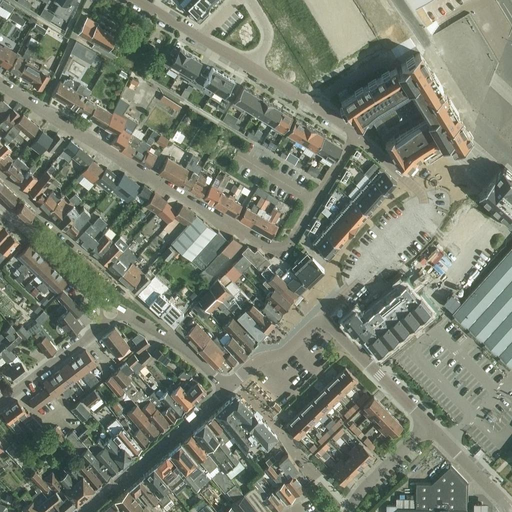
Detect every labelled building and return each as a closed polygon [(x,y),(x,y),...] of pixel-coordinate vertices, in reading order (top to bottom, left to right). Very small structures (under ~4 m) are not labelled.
[(0,14),(7,18),(10,12),(14,6),(4,0),(0,0),(0,1),(0,14)] [(69,2),(70,0),(54,0),(53,2),(58,5),(53,12),(66,20),(75,5),(69,2)] [(192,0),(189,0),(183,7),(196,20),(199,17),(200,18),(205,13),(192,0)] [(206,0),(192,0),(205,13),(209,9),(208,8),(212,5),(206,0)] [(49,12),(45,18),(50,21),(53,15),(49,12)] [(12,13),(9,18),(16,22),(19,17),(12,13)] [(30,16),(27,21),(34,25),(35,23),(37,21),(30,16)] [(87,17),(78,33),(94,42),(92,46),(100,51),(106,54),(114,59),(116,55),(108,50),(116,36),(97,25),(98,23),(87,17)] [(187,19),(182,24),(193,32),(197,26),(187,19)] [(34,25),(32,27),(43,34),(46,30),(35,23),(34,25)] [(18,74),(26,62),(26,61),(36,47),(29,43),(24,52),(25,52),(22,56),(17,53),(12,61),(14,62),(10,69),(18,74)] [(15,55),(0,45),(0,62),(7,68),(12,61),(17,53),(17,52),(15,55)] [(76,46),(73,54),(80,57),(83,50),(76,46)] [(178,74),(190,54),(179,48),(174,56),(169,52),(162,64),(178,74)] [(387,73),(351,95),(340,101),(350,117),(350,116),(352,120),(355,125),(356,126),(356,125),(365,120),(365,119),(369,117),(394,158),(393,159),(406,171),(407,170),(416,160),(415,160),(423,155),(422,153),(432,147),(433,149),(441,145),(447,141),(453,150),(472,139),(470,136),(419,53),(401,64),(400,64),(402,68),(397,71),(395,68),(387,73)] [(193,85),(200,74),(195,71),(201,61),(190,54),(178,74),(188,80),(187,82),(193,85)] [(39,69),(26,62),(18,74),(33,83),(33,84),(41,89),(49,76),(48,75),(51,71),(41,65),(39,69)] [(200,74),(193,85),(200,89),(203,83),(213,90),(223,74),(212,68),(206,77),(200,74)] [(223,111),(234,94),(228,90),(233,81),(223,74),(213,90),(223,96),(216,107),(223,111)] [(80,81),(90,87),(92,84),(82,77),(80,81)] [(78,111),(88,96),(91,90),(80,84),(76,91),(71,88),(73,84),(72,83),(73,82),(72,81),(72,80),(69,78),(68,79),(67,78),(66,79),(65,79),(62,83),(59,81),(51,94),(78,111)] [(254,93),(242,86),(231,105),(242,111),(245,107),(254,93)] [(254,93),(245,107),(254,113),(263,98),(262,97),(262,98),(254,93)] [(163,94),(160,99),(178,111),(181,106),(163,94)] [(78,111),(104,127),(116,107),(115,107),(112,113),(89,99),(90,97),(88,96),(78,111)] [(116,107),(104,127),(117,135),(111,143),(121,150),(131,133),(138,122),(122,112),(128,102),(121,98),(116,107)] [(264,119),(273,104),(272,103),(263,98),(254,113),(264,119)] [(0,100),(0,121),(1,122),(10,112),(9,112),(12,109),(1,99),(0,100)] [(281,109),(273,104),(264,119),(273,124),(281,109)] [(10,112),(1,122),(0,123),(0,126),(2,128),(2,127),(6,130),(10,126),(20,114),(13,108),(12,109),(9,112),(10,112)] [(281,109),(273,124),(271,127),(281,134),(292,116),(281,109)] [(0,147),(0,155),(1,155),(4,158),(6,155),(11,150),(6,145),(12,139),(18,133),(27,141),(38,127),(23,114),(13,126),(7,133),(3,138),(6,141),(0,147)] [(286,132),(296,138),(305,124),(295,118),(286,132)] [(305,123),(305,124),(296,138),(306,144),(315,130),(315,129),(305,123)] [(42,130),(30,146),(40,154),(52,138),(42,130)] [(305,146),(313,151),(323,135),(315,130),(306,144),(305,146)] [(131,156),(140,162),(147,150),(147,149),(157,133),(153,131),(146,142),(141,139),(138,144),(131,156)] [(56,133),(45,147),(51,152),(63,138),(56,133)] [(131,133),(121,150),(130,156),(131,156),(138,144),(141,139),(131,133)] [(160,135),(156,142),(164,147),(168,140),(160,135)] [(332,140),(323,135),(313,151),(322,156),(323,154),(332,140)] [(72,156),(79,147),(71,140),(63,149),(72,156)] [(342,146),(332,140),(323,154),(333,160),(342,146)] [(194,157),(200,150),(193,146),(188,153),(194,157)] [(79,147),(72,156),(85,167),(81,173),(92,160),(93,158),(79,147)] [(147,150),(140,162),(149,168),(157,155),(159,151),(156,149),(153,153),(147,150)] [(1,155),(0,155),(0,167),(4,171),(11,162),(13,163),(14,162),(6,155),(4,158),(1,155)] [(158,172),(189,190),(199,174),(198,173),(202,167),(195,163),(191,170),(192,171),(167,157),(158,172)] [(16,182),(18,183),(26,174),(30,168),(18,158),(14,162),(13,163),(11,162),(4,171),(16,182)] [(102,169),(92,160),(81,173),(92,182),(102,169)] [(30,168),(26,174),(18,183),(27,191),(37,178),(31,174),(36,168),(33,165),(30,168)] [(106,167),(95,181),(109,192),(112,189),(120,178),(106,167)] [(380,167),(370,178),(386,192),(396,181),(380,167)] [(511,173),(504,167),(480,193),(511,221),(511,173)] [(46,171),(28,192),(28,193),(36,199),(36,200),(42,193),(54,178),(46,171)] [(120,178),(112,189),(128,202),(140,186),(124,173),(120,178)] [(199,174),(189,190),(201,197),(211,178),(207,176),(206,178),(199,174)] [(203,198),(213,204),(221,192),(220,192),(225,184),(229,177),(224,175),(217,188),(213,186),(214,184),(212,182),(203,198)] [(377,203),(386,192),(370,178),(360,188),(377,203)] [(18,197),(3,183),(0,186),(0,194),(10,205),(12,206),(15,202),(14,201),(18,197)] [(144,185),(136,194),(144,200),(152,191),(144,185)] [(230,190),(237,195),(241,189),(233,185),(230,190)] [(360,188),(350,199),(367,214),(377,203),(360,188)] [(48,213),(49,213),(58,204),(57,202),(61,198),(60,195),(58,197),(52,191),(46,197),(42,193),(36,200),(48,212),(48,213)] [(154,192),(144,205),(157,213),(167,200),(154,192)] [(213,204),(224,210),(232,196),(229,194),(228,196),(221,192),(213,204)] [(70,207),(57,221),(64,228),(74,219),(73,218),(79,212),(75,208),(82,201),(76,195),(69,201),(70,201),(73,204),(72,205),(70,207)] [(232,196),(224,210),(234,216),(241,204),(233,199),(235,197),(232,196)] [(250,225),(266,199),(265,198),(265,199),(261,196),(259,200),(256,205),(253,204),(250,209),(246,206),(239,219),(250,225)] [(58,204),(49,213),(56,221),(57,220),(57,221),(70,207),(72,205),(73,204),(70,201),(67,204),(61,198),(57,202),(58,204)] [(265,199),(250,225),(260,231),(274,208),(273,208),(269,214),(265,212),(265,211),(270,202),(265,199)] [(350,199),(341,210),(358,225),(367,214),(350,199)] [(23,202),(16,210),(28,220),(35,212),(23,202)] [(164,205),(158,213),(169,221),(178,210),(174,207),(172,211),(164,205)] [(179,220),(186,226),(196,214),(195,214),(182,205),(163,229),(169,233),(179,220)] [(74,219),(64,228),(72,236),(86,220),(86,219),(91,214),(84,207),(79,212),(73,218),(74,219)] [(280,212),(274,208),(260,231),(270,237),(277,225),(273,222),(276,217),(277,218),(280,212)] [(358,225),(341,210),(331,221),(348,235),(348,236),(358,225)] [(478,227),(491,238),(502,223),(489,213),(478,227)] [(196,257),(218,231),(217,232),(196,214),(186,226),(171,243),(192,261),(196,257)] [(89,251),(97,241),(93,238),(101,229),(98,226),(103,221),(99,217),(92,225),(86,219),(86,220),(72,236),(77,240),(89,251)] [(348,235),(331,221),(322,232),(338,246),(348,235)] [(438,259),(419,278),(443,303),(498,249),(473,224),(463,235),(464,236),(439,260),(438,259)] [(98,257),(99,258),(109,248),(114,242),(111,240),(115,235),(108,228),(104,233),(98,241),(97,241),(89,251),(98,257)] [(0,254),(3,252),(6,255),(19,242),(5,229),(0,233),(0,254)] [(221,250),(230,258),(242,244),(232,236),(228,241),(218,231),(196,257),(207,266),(221,250)] [(314,245),(328,258),(338,246),(322,232),(312,243),(314,245)] [(119,237),(114,242),(109,248),(99,258),(107,265),(107,266),(108,266),(121,253),(120,252),(128,245),(119,237)] [(27,265),(39,253),(34,247),(33,248),(30,244),(30,243),(17,256),(24,263),(22,265),(21,264),(17,268),(21,272),(27,266),(27,265)] [(279,275),(275,271),(273,272),(267,266),(270,262),(257,248),(254,251),(247,246),(241,252),(243,254),(252,262),(267,278),(274,286),(291,302),(299,293),(299,292),(280,277),(279,275)] [(511,246),(453,312),(511,365),(511,246)] [(167,261),(174,253),(168,248),(161,256),(167,261)] [(202,270),(201,271),(211,279),(230,258),(221,250),(207,266),(196,257),(192,261),(202,270)] [(36,275),(49,262),(49,261),(48,262),(44,258),(45,258),(39,253),(27,265),(27,266),(21,272),(25,275),(29,271),(28,271),(30,268),(36,275)] [(121,253),(108,266),(118,276),(118,277),(132,262),(131,262),(136,258),(134,256),(128,261),(121,253)] [(233,265),(242,273),(252,262),(243,254),(233,265)] [(309,256),(294,270),(296,272),(297,272),(297,273),(307,284),(317,275),(323,269),(324,269),(321,266),(312,257),(311,258),(309,256)] [(46,284),(58,271),(53,265),(52,266),(49,262),(36,275),(43,281),(41,284),(40,283),(36,287),(40,290),(46,284)] [(131,288),(144,274),(132,262),(118,277),(130,288),(130,287),(131,288)] [(233,282),(242,273),(233,265),(225,274),(232,281),(233,282)] [(296,272),(291,267),(284,273),(278,267),(275,271),(279,275),(280,277),(299,292),(307,284),(297,273),(297,272),(296,272)] [(56,293),(60,288),(68,280),(67,280),(64,277),(64,276),(58,271),(46,284),(40,290),(44,294),(48,290),(47,289),(49,287),(56,293)] [(211,279),(201,271),(198,275),(207,284),(211,279)] [(131,288),(137,294),(154,275),(155,275),(152,273),(148,277),(144,274),(131,288)] [(154,275),(137,294),(159,313),(160,312),(160,313),(172,300),(173,299),(171,297),(168,300),(161,293),(164,289),(165,290),(167,287),(154,275)] [(234,315),(248,329),(258,340),(266,331),(244,309),(239,304),(236,299),(233,295),(226,288),(225,286),(218,278),(209,288),(221,301),(234,315)] [(267,298),(282,312),(291,302),(274,286),(267,278),(263,282),(271,290),(265,297),(267,298)] [(251,301),(252,300),(233,282),(232,281),(225,286),(226,288),(233,295),(236,299),(239,304),(244,309),(266,331),(275,321),(251,301)] [(407,283),(364,318),(357,309),(357,308),(345,318),(346,318),(351,325),(361,337),(361,338),(364,335),(379,353),(433,310),(422,296),(420,298),(407,283)] [(198,301),(204,307),(209,312),(221,301),(209,288),(198,301)] [(82,310),(70,298),(62,290),(56,297),(62,304),(64,303),(69,310),(57,318),(60,322),(56,325),(56,327),(60,332),(62,333),(66,330),(70,334),(81,325),(74,316),(82,310)] [(189,297),(194,301),(198,295),(194,292),(189,297)] [(257,297),(253,302),(259,308),(275,321),(276,319),(282,312),(267,298),(264,302),(263,303),(257,297)] [(160,313),(173,325),(183,313),(171,303),(173,301),(172,300),(160,313)] [(248,352),(257,342),(258,340),(248,329),(245,331),(232,317),(223,326),(232,336),(248,352)] [(37,321),(26,329),(30,334),(32,336),(36,342),(47,356),(56,349),(49,340),(51,339),(37,321)] [(179,323),(175,327),(183,334),(195,347),(197,349),(210,338),(195,321),(189,326),(191,327),(187,331),(179,323)] [(8,348),(21,336),(15,330),(16,330),(15,329),(14,329),(10,324),(0,333),(0,339),(2,341),(0,342),(0,365),(0,366),(5,361),(7,363),(8,362),(9,362),(17,356),(16,356),(8,348)] [(21,325),(16,330),(15,330),(21,336),(23,338),(24,339),(30,334),(21,325)] [(129,346),(114,327),(101,337),(116,356),(129,346)] [(223,358),(222,359),(223,359),(230,366),(237,359),(239,361),(248,352),(232,336),(223,344),(216,336),(212,340),(226,355),(223,358)] [(133,346),(135,349),(138,353),(149,344),(144,338),(133,346)] [(210,338),(197,349),(214,367),(222,359),(223,358),(226,355),(212,340),(210,338)] [(165,355),(157,348),(152,354),(160,361),(165,355)] [(81,353),(75,358),(91,379),(94,384),(98,381),(95,376),(91,372),(90,372),(89,370),(96,364),(85,350),(85,351),(81,354),(81,353)] [(146,350),(139,356),(137,358),(144,365),(153,357),(146,350)] [(134,354),(126,361),(131,367),(139,360),(134,354)] [(27,371),(17,356),(9,362),(11,365),(6,369),(15,380),(27,371)] [(64,366),(75,380),(83,375),(84,377),(83,378),(87,382),(90,387),(94,384),(91,379),(75,358),(68,363),(69,363),(65,366),(64,366)] [(126,361),(120,367),(127,374),(133,369),(131,367),(126,361)] [(75,380),(64,366),(64,367),(60,370),(60,369),(54,374),(70,395),(74,392),(71,388),(69,388),(68,386),(75,380)] [(146,415),(160,431),(170,422),(161,412),(158,409),(162,405),(152,395),(151,397),(149,395),(147,397),(140,389),(138,391),(129,380),(132,378),(127,374),(120,367),(111,374),(111,375),(122,387),(123,389),(124,390),(130,397),(136,404),(146,415)] [(357,380),(345,367),(338,374),(351,387),(357,380)] [(198,381),(192,374),(188,371),(184,369),(180,377),(188,379),(193,384),(190,387),(185,391),(194,401),(206,391),(197,381),(198,381)] [(43,382),(46,387),(54,396),(54,397),(62,391),(63,393),(62,394),(66,398),(70,395),(54,374),(47,379),(48,379),(44,383),(43,382)] [(338,374),(332,380),(344,393),(351,387),(338,374)] [(124,391),(124,390),(123,389),(122,387),(111,375),(110,376),(110,375),(104,380),(118,396),(124,391)] [(344,393),(332,380),(325,387),(338,399),(344,393)] [(185,409),(194,401),(185,391),(190,387),(187,383),(182,387),(179,384),(170,392),(170,393),(185,409)] [(54,396),(46,387),(40,391),(48,401),(54,396)] [(325,387),(319,393),(331,406),(338,399),(325,387)] [(177,416),(185,409),(170,393),(170,392),(167,390),(163,393),(159,388),(155,392),(154,390),(153,391),(156,393),(164,402),(177,416)] [(94,389),(83,398),(89,406),(100,397),(94,389)] [(42,405),(48,401),(40,391),(34,396),(42,405)] [(163,409),(161,412),(170,422),(177,416),(164,402),(156,393),(153,391),(149,395),(151,397),(152,395),(162,405),(164,408),(163,409)] [(331,406),(319,393),(312,400),(325,412),(331,406)] [(264,423),(247,405),(235,394),(226,403),(214,414),(225,426),(249,455),(264,443),(266,446),(277,436),(264,423)] [(36,410),(42,405),(34,396),(28,400),(36,410)] [(381,404),(373,396),(363,406),(367,410),(363,413),(367,417),(381,404)] [(117,399),(110,405),(117,412),(123,407),(117,399)] [(17,400),(10,406),(20,418),(24,423),(32,417),(28,411),(26,412),(17,400)] [(312,400),(306,406),(318,419),(325,412),(312,400)] [(91,413),(80,401),(70,409),(81,421),(91,413)] [(275,402),(271,406),(277,412),(281,408),(275,402)] [(138,425),(150,439),(160,431),(146,415),(136,404),(127,412),(138,425)] [(381,404),(367,417),(371,421),(374,417),(378,421),(388,411),(381,404)] [(20,418),(10,406),(1,413),(17,433),(21,429),(15,421),(20,418)] [(318,419),(306,406),(299,412),(312,425),(318,419)] [(388,411),(378,421),(381,424),(378,428),(381,431),(395,418),(388,411)] [(299,412),(293,419),(305,432),(312,425),(299,412)] [(222,428),(225,426),(214,414),(204,421),(193,432),(207,448),(206,449),(216,462),(219,460),(225,467),(236,457),(217,433),(218,432),(222,428)] [(132,455),(141,448),(133,439),(134,438),(132,434),(131,435),(125,429),(116,417),(106,425),(108,427),(105,429),(111,436),(121,448),(124,445),(132,455)] [(395,418),(381,431),(385,435),(388,432),(392,435),(402,426),(395,418)] [(286,425),(298,438),(305,432),(293,419),(286,425)] [(133,439),(141,448),(149,440),(139,428),(134,432),(126,422),(123,425),(126,428),(125,429),(131,435),(132,434),(134,438),(133,439)] [(94,489),(102,481),(111,473),(122,464),(105,445),(101,448),(95,442),(87,433),(90,431),(88,428),(78,436),(73,430),(66,436),(56,426),(49,433),(59,445),(66,439),(85,462),(83,464),(81,461),(76,465),(78,468),(77,469),(94,489)] [(189,435),(180,443),(196,463),(203,471),(204,472),(216,462),(206,449),(207,448),(193,432),(189,435)] [(105,445),(122,464),(132,455),(124,445),(121,448),(111,436),(103,442),(100,438),(95,442),(101,448),(105,445)] [(193,480),(203,471),(196,463),(180,443),(168,453),(177,463),(172,466),(176,470),(182,477),(186,481),(187,482),(189,485),(196,492),(198,490),(197,489),(199,487),(193,480)] [(352,448),(365,462),(372,455),(363,445),(359,448),(355,445),(352,448)] [(348,459),(358,469),(365,462),(352,448),(348,452),(351,456),(348,459)] [(476,452),(474,454),(478,458),(484,452),(480,448),(476,452)] [(168,453),(153,467),(164,480),(168,485),(177,495),(189,485),(187,482),(186,481),(182,477),(176,470),(172,466),(177,463),(168,453)] [(299,469),(288,454),(278,461),(286,471),(288,469),(292,474),(299,469)] [(504,455),(498,461),(505,469),(511,463),(504,455)] [(337,463),(350,476),(358,469),(348,459),(344,462),(341,459),(337,463)] [(350,476),(337,463),(333,466),(337,470),(333,473),(339,479),(343,483),(350,476)] [(396,511),(471,511),(471,501),(467,501),(468,483),(450,464),(431,482),(415,482),(415,499),(397,499),(396,508),(397,508),(396,511)] [(295,496),(277,475),(270,465),(265,468),(280,486),(275,490),(286,503),(295,496)] [(51,472),(43,480),(54,491),(55,490),(62,499),(67,494),(76,504),(94,489),(77,469),(75,467),(58,479),(51,472)] [(164,480),(153,467),(143,477),(160,498),(158,500),(163,506),(166,509),(173,504),(170,500),(163,490),(168,485),(164,480)] [(231,504),(237,511),(257,511),(243,495),(232,481),(221,467),(209,477),(223,494),(226,491),(234,501),(231,504)] [(30,475),(39,485),(49,495),(62,511),(65,511),(76,504),(67,494),(62,499),(55,490),(54,491),(43,480),(34,471),(30,475)] [(281,472),(277,475),(295,496),(304,488),(294,476),(288,481),(281,472)] [(136,495),(150,511),(159,511),(153,504),(158,500),(160,498),(143,477),(128,490),(133,497),(136,495)] [(274,510),(275,511),(283,505),(272,491),(267,495),(257,481),(253,484),(254,486),(259,491),(274,510)] [(42,511),(62,511),(49,495),(39,485),(35,488),(38,491),(31,497),(30,498),(33,500),(42,511)] [(257,511),(270,511),(274,510),(259,491),(254,486),(243,495),(257,511)] [(115,502),(122,511),(137,511),(141,510),(142,511),(150,511),(136,495),(133,497),(128,490),(115,502)] [(28,504),(21,510),(23,511),(42,511),(33,500),(30,498),(31,497),(26,492),(21,496),(28,504)] [(0,496),(0,502),(6,506),(9,500),(0,496)] [(478,500),(474,500),(473,511),(487,511),(488,501),(478,500)] [(104,510),(105,511),(122,511),(115,502),(104,510)]
